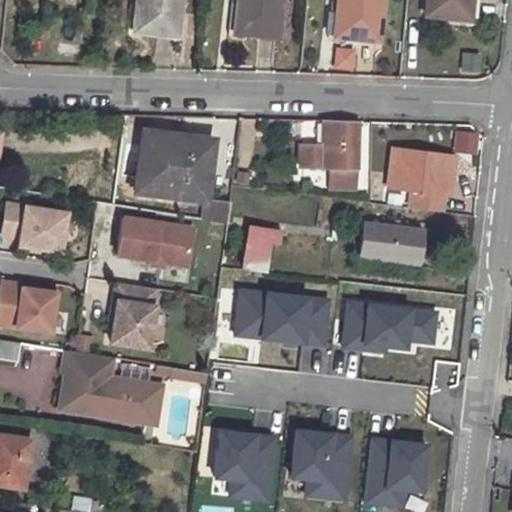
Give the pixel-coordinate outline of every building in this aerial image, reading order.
[(136,0),(133,30),(175,35),(178,0),(136,0)] [(236,0),(233,31),(276,36),(280,0),(236,0)] [(337,0),(334,35),(377,40),(380,0),(337,0)] [(426,0),(425,14),(468,18),(469,0),(426,0)] [(334,47),(331,70),(353,73),(357,50),(334,47)] [(329,170),(329,191),(354,190),(356,122),(322,121),(322,148),(298,147),(297,170),(329,170)] [(478,154),(479,132),(454,131),(453,152),(478,154)] [(150,141),(144,196),(204,203),(210,149),(150,141)] [(454,157),(391,149),(386,189),(410,192),(408,209),(440,213),(442,196),(449,196),(454,157)] [(201,207),(200,219),(225,223),(228,203),(209,200),(207,208),(201,207)] [(5,204),(0,236),(18,238),(17,245),(58,252),(64,213),(5,204)] [(191,228),(120,217),(115,254),(151,260),(150,265),(160,266),(161,262),(185,265),(191,228)] [(362,224),(358,257),(417,265),(422,232),(362,224)] [(248,228),(240,270),(262,272),(266,241),(278,242),(280,232),(248,228)] [(22,284),(0,281),(0,284),(0,324),(49,332),(55,292),(21,288),(22,284)] [(113,320),(110,342),(146,348),(155,289),(115,282),(111,311),(114,312),(113,320)] [(345,303),(341,349),(409,355),(410,344),(435,346),(438,311),(345,303)] [(236,313),(235,319),(275,325),(276,318),(236,313)] [(235,319),(228,367),(257,371),(261,338),(272,340),(275,325),(235,319)] [(0,357),(16,360),(18,343),(0,340),(0,357)] [(64,393),(92,398),(90,412),(90,413),(154,424),(160,388),(109,378),(112,358),(68,351),(62,393),(64,393)] [(253,395),(250,417),(276,421),(277,415),(320,421),(326,382),(282,376),(281,383),(266,381),(264,397),(253,395)] [(256,379),(253,395),(264,397),(266,381),(256,379)] [(62,407),(90,412),(92,398),(64,393),(62,407)] [(269,504),(277,436),(219,429),(212,482),(228,484),(226,499),(269,504)] [(305,483),(303,498),(346,502),(353,436),(295,430),(290,481),(305,483)] [(0,436),(0,485),(21,488),(29,441),(0,436)] [(405,509),(406,495),(426,496),(430,444),(369,439),(363,506),(405,509)] [(511,511),(511,492),(506,492),(502,511),(511,511)]
